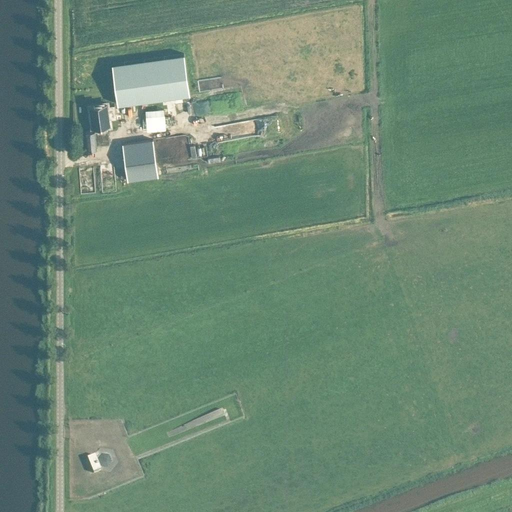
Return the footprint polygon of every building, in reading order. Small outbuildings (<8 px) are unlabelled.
[(190,94),(184,54),(112,64),(118,104),(190,94)] [(107,103),(90,105),(93,128),(110,126),(109,120),(116,119),(115,104),(107,105),(107,103)] [(221,103),(215,105),(217,116),(224,115),(221,103)] [(118,124),(131,124),(130,111),(118,112),(118,124)] [(163,115),(144,116),(145,137),(164,136),(163,115)] [(249,127),(250,142),(258,142),(258,127),(249,127)] [(87,150),(97,149),(97,145),(110,144),(109,134),(109,132),(107,132),(106,130),(85,131),(87,150)] [(153,140),(123,144),(128,179),(158,175),(153,140)] [(217,169),(217,153),(205,153),(206,162),(207,169),(217,169)] [(222,410),(167,432),(169,438),(224,415),(222,410)] [(101,471),(95,456),(88,459),(94,474),(101,471)]
